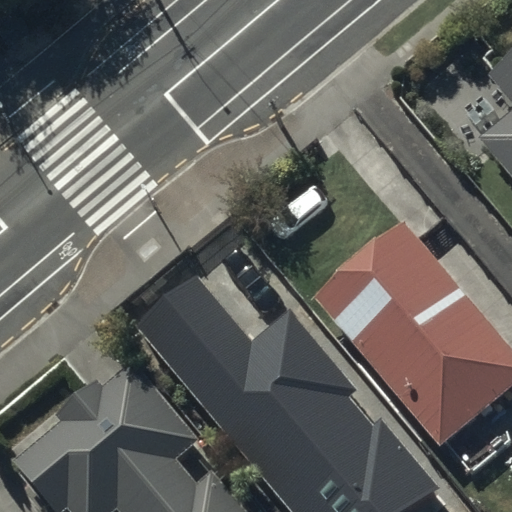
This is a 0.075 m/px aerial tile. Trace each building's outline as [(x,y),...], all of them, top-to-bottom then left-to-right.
[(511,69),(493,86),(511,107),(511,124),(482,150),(511,184),(511,69)] [(317,309),(443,459),(511,400),(511,358),(407,234),(317,309)] [(288,333),(199,407),(286,511),(377,511),(413,482),(288,333)] [(202,450),(135,373),(109,398),(99,388),(61,424),(67,433),(18,472),(47,511),(237,511),(214,483),(199,495),(178,469),(202,450)] [(476,511),(463,496),(442,511),(476,511)]
